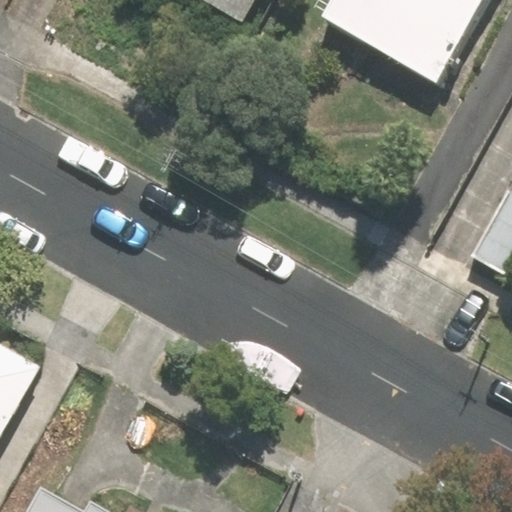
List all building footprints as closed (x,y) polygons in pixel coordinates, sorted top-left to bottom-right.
[(197,0),(241,24),(254,0),(197,0)] [(337,0),(321,30),(431,91),(482,0),(337,0)] [(511,197),(509,196),(472,261),(511,282),(511,197)] [(0,430),(38,362),(0,341),(0,430)] [(84,510),(39,485),(24,511),(108,511),(89,501),(84,510)]
